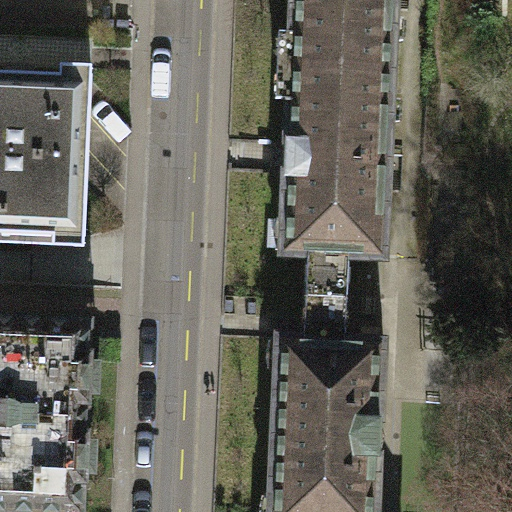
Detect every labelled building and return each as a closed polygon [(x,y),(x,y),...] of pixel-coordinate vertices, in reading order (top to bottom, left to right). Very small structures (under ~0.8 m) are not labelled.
[(269,65),(383,68),(386,0),(285,0),(284,32),(271,31),(269,65)] [(383,68),(269,65),(268,98),(281,98),(279,144),(271,147),(270,166),(278,168),(275,253),(301,253),(298,296),(339,298),(341,255),(376,256),(383,68)] [(89,79),(0,74),(0,229),(82,233),(89,79)] [(271,336),(263,511),(367,511),(375,340),(337,339),(339,298),(298,296),(296,337),(271,336)] [(77,511),(87,321),(0,316),(0,508),(74,511),(77,511)]
